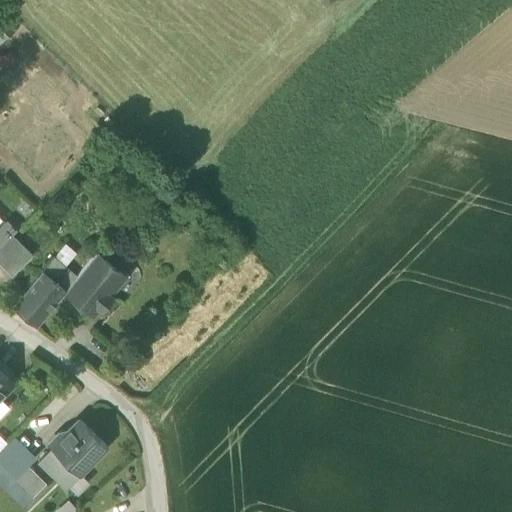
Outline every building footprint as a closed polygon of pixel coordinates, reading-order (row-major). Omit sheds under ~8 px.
[(0,245),(11,235),(16,230),(6,220),(5,222),(0,226),(0,245)] [(0,245),(0,264),(11,276),(32,256),(11,235),(0,245)] [(66,244),(54,258),(65,267),(77,253),(66,244)] [(95,253),(65,290),(93,313),(98,307),(101,309),(111,296),(108,294),(123,276),(95,253)] [(42,272),(65,290),(76,276),(65,267),(54,258),(42,272)] [(36,325),(65,290),(42,272),(13,307),(36,325)] [(0,394),(13,382),(0,369),(0,394)] [(52,446),(79,472),(105,446),(79,419),(52,446)] [(14,434),(8,441),(19,452),(29,462),(36,455),(14,434)] [(15,491),(26,501),(45,482),(26,464),(29,462),(19,452),(8,441),(0,448),(0,464),(4,468),(15,479),(21,485),(15,491)] [(67,485),(79,472),(52,446),(38,461),(65,487),(67,485)] [(4,468),(0,464),(0,483),(6,489),(15,479),(4,468)] [(79,472),(67,485),(77,494),(89,482),(79,472)] [(15,479),(6,489),(26,509),(49,486),(45,482),(26,501),(15,491),(21,485),(15,479)] [(68,498),(52,511),(74,511),(77,509),(68,498)]
